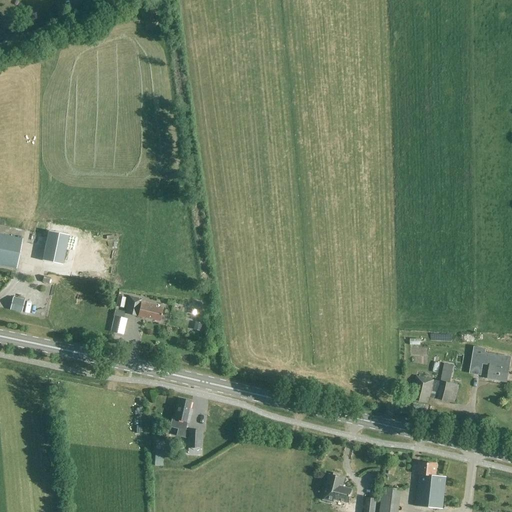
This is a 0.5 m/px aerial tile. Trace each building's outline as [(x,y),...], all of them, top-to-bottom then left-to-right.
[(43,244),(49,246),(52,232),(46,231),(43,244)] [(0,235),(0,266),(16,269),(22,240),(0,235)] [(44,276),(42,283),(48,285),(50,278),(44,276)] [(130,296),(125,314),(160,322),(163,309),(156,308),(157,305),(142,302),(142,299),(130,296)] [(125,299),(117,297),(115,307),(123,309),(125,299)] [(13,298),(10,310),(21,312),(24,300),(13,298)] [(485,349),(474,347),(471,360),(483,362),(485,349)] [(492,366),(489,380),(508,383),(511,363),(497,360),(496,367),(492,366)] [(417,376),(412,400),(427,403),(429,397),(455,403),(459,386),(449,384),(453,365),(445,363),(441,382),(417,376)] [(172,419),(170,428),(178,430),(176,437),(187,439),(188,432),(188,431),(185,430),(187,423),(189,423),(192,411),(189,410),(191,402),(179,400),(175,420),(172,419)] [(187,449),(188,449),(188,454),(200,455),(200,450),(202,450),(202,432),(188,432),(187,439),(187,449)] [(165,462),(173,462),(174,444),(165,444),(165,462)] [(154,466),(163,467),(164,453),(155,452),(154,466)] [(420,475),(417,507),(443,509),(446,477),(436,476),(437,465),(420,463),(419,475),(420,475)] [(341,475),(335,474),(334,476),(330,475),(324,500),(334,502),(335,499),(349,503),(353,490),(343,487),(345,478),(341,477),(341,475)] [(398,511),(402,490),(382,487),(378,511),(398,511)] [(375,511),(377,499),(367,498),(364,511),(375,511)]
